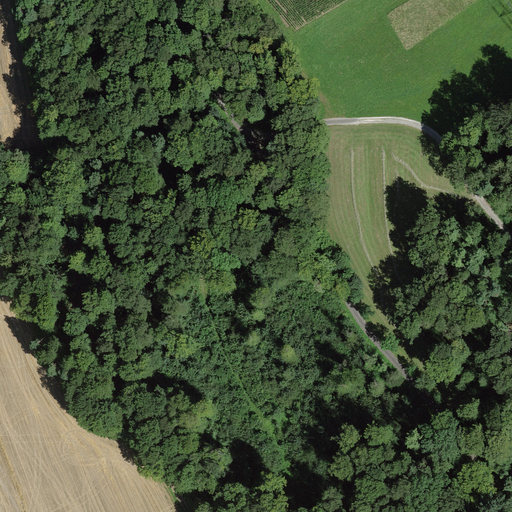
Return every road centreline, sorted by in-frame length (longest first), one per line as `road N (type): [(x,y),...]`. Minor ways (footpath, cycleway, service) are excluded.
road 1 (unclassified): [(156,0),(186,62),(251,137),(369,332),(447,421),(504,511)]
road 2 (track): [(23,0),(87,321),(187,511)]
road 3 (track): [(511,235),(439,138),(420,125),(337,119),(251,137)]
road 4 (track): [(232,0),(337,119)]
